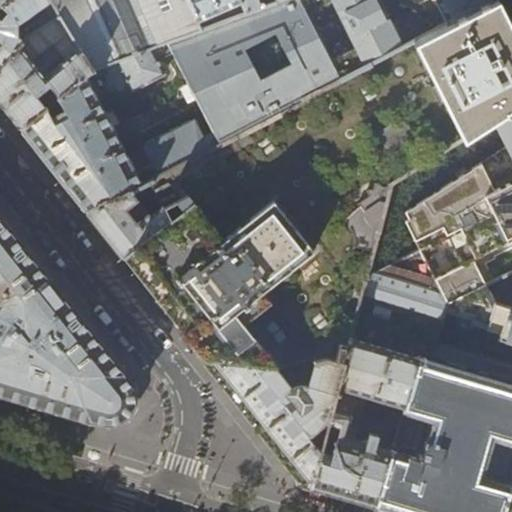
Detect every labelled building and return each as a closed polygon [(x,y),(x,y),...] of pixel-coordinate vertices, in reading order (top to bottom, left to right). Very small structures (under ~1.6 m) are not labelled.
[(62,15),(52,0),(16,0),(5,9),(10,17),(3,23),(0,18),(0,65),(23,41),(17,36),(18,23),(46,4),(50,13),(39,20),(40,21),(34,25),(37,30),(62,15)] [(0,0),(0,3),(5,9),(16,0),(0,0)] [(277,0),(246,11),(201,28),(94,68),(20,128),(25,134),(53,170),(85,210),(114,194),(117,197),(148,180),(339,78),(298,0),(277,0)] [(52,0),(62,15),(94,68),(201,28),(188,0),(52,0)] [(188,0),(201,28),(246,11),(241,0),(188,0)] [(241,0),(246,11),(277,0),(241,0)] [(298,0),(339,78),(403,45),(384,10),(402,0),(432,0),(433,1),(435,1),(446,23),(490,0),(491,0),(298,0)] [(511,43),(490,0),(446,23),(416,39),(434,73),(428,76),(442,101),(446,99),(467,137),(511,109),(511,43)] [(62,15),(37,30),(28,36),(23,41),(0,65),(0,102),(7,111),(20,128),(94,68),(62,15)] [(403,45),(148,180),(157,196),(142,204),(150,214),(161,204),(163,207),(187,192),(224,238),(273,198),(314,250),(263,292),(271,301),(319,344),(315,360),(328,357),(344,363),(369,272),(381,228),(392,183),(467,137),(446,99),(442,101),(428,76),(434,73),(416,39),(403,45)] [(511,109),(494,120),(509,148),(381,228),(369,272),(372,274),(421,250),(449,305),(487,286),(488,285),(470,250),(505,233),(511,248),(511,247),(511,109)] [(157,196),(148,180),(117,197),(114,194),(85,210),(118,252),(122,257),(169,220),(163,207),(161,204),(150,214),(142,204),(157,196)] [(169,220),(122,257),(128,264),(177,326),(202,357),(280,366),(285,365),(295,363),(315,360),(319,344),(271,301),(263,292),(314,250),(273,198),(224,238),(187,192),(163,207),(169,220)] [(42,268),(0,215),(0,395),(93,423),(103,425),(115,424),(122,422),(128,417),(132,412),(135,405),(135,397),(135,393),(133,384),(128,377),(42,268)] [(372,274),(369,272),(344,363),(310,486),(367,503),(376,506),(393,450),(375,445),(377,435),(370,432),(366,443),(355,440),(368,394),(406,405),(426,339),(437,343),(446,313),(449,305),(421,250),(372,274)] [(511,306),(495,301),(487,286),(449,305),(446,313),(474,321),(473,325),(501,333),(499,339),(511,343),(511,306)] [(511,364),(437,343),(426,339),(406,405),(393,450),(376,506),(397,511),(501,511),(511,479),(511,364)] [(328,357),(315,360),(295,363),(303,382),(294,380),(285,365),(280,366),(202,357),(264,436),(302,484),(310,486),(344,363),(328,357)] [(511,511),(511,479),(501,511),(511,511)]
